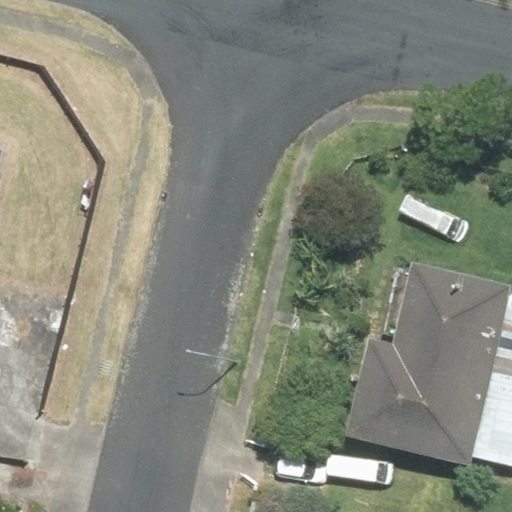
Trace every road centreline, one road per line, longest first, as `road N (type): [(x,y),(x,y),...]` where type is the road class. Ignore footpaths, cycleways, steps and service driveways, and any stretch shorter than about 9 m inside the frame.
road 1 (residential): [(135,511),(255,0)]
road 2 (residential): [(511,61),(257,0)]
